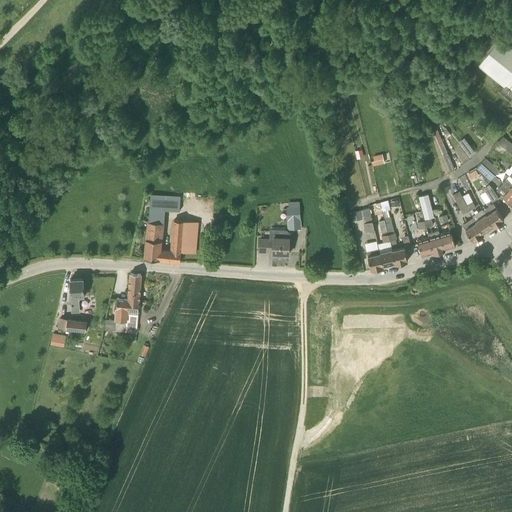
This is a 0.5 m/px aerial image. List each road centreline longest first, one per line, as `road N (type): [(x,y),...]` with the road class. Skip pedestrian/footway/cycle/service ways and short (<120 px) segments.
road 1 (unclassified): [(0,278),(62,262),(369,277),(492,244)]
road 2 (track): [(302,277),(304,419),(283,511)]
